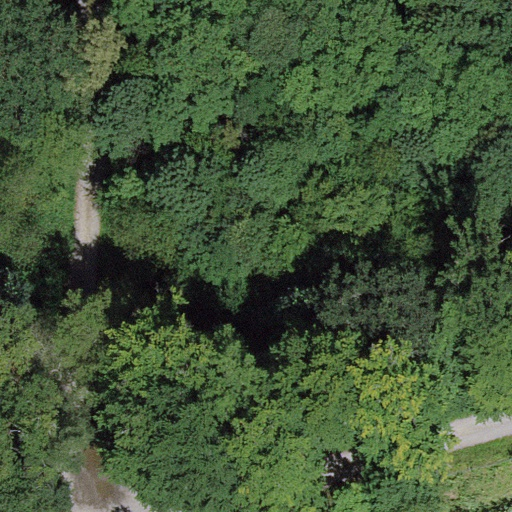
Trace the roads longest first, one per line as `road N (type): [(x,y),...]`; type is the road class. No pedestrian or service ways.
road 1 (track): [(81,0),(98,145),(71,511)]
road 2 (track): [(511,409),(166,511)]
